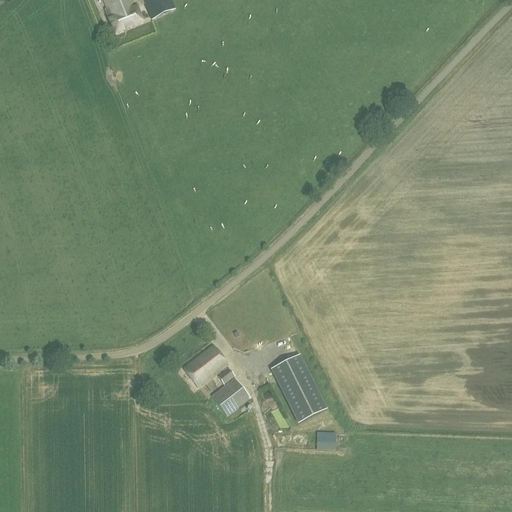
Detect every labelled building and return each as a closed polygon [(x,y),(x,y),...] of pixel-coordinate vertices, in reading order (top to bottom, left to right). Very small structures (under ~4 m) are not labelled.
[(132,0),(103,0),(108,11),(105,12),(115,36),(144,24),(137,8),(145,5),(151,20),(174,11),(168,0),(134,0),(132,1),(132,0)] [(229,366),(214,347),(184,370),(199,389),(229,366)] [(295,352),(268,367),(297,420),(324,406),(295,352)] [(218,378),(225,386),(235,377),(229,369),(218,378)] [(251,400),(236,380),(212,398),(228,417),(251,400)] [(269,402),(277,401),(275,393),(267,394),(269,402)]
